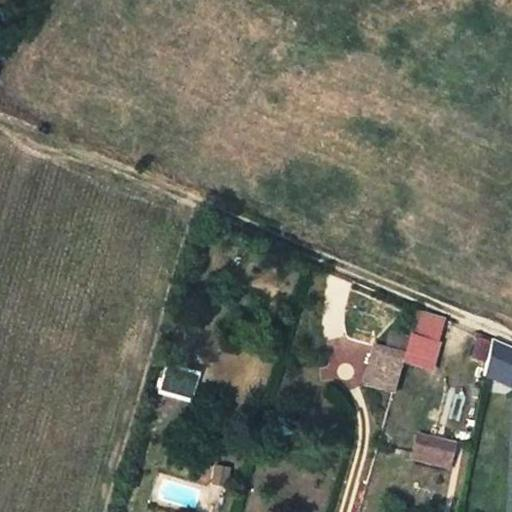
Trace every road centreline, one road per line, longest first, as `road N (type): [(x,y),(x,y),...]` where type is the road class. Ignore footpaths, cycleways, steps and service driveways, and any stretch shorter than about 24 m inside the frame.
road 1 (track): [(0,119),(333,261)]
road 2 (unclassified): [(333,261),(511,338)]
